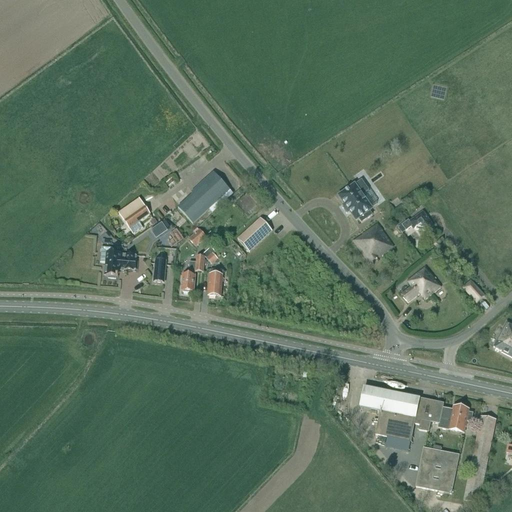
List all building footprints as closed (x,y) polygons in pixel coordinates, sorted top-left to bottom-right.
[(192,194),(193,195),(178,209),(193,225),(209,210),(213,214),(234,195),(229,191),(214,173),(192,194)] [(362,224),(372,216),(370,212),(372,210),(362,196),(369,192),(362,182),(355,186),(339,197),(345,206),(344,207),(348,214),(350,213),(356,222),(359,220),(362,224)] [(139,200),(119,214),(130,230),(150,216),(139,200)] [(423,214),(410,223),(409,222),(403,226),(406,232),(412,227),(414,230),(415,230),(426,232),(432,227),(423,214)] [(260,221),(238,242),(250,254),(272,233),(260,221)] [(162,224),(151,232),(156,240),(168,232),(162,224)] [(377,227),(354,243),(370,266),(393,250),(377,227)] [(199,231),(188,241),(195,248),(206,238),(199,231)] [(106,264),(105,277),(108,277),(108,279),(116,280),(116,278),(118,278),(119,270),(125,271),(134,272),(134,271),(135,271),(135,270),(136,270),(137,261),(136,261),(136,257),(135,257),(135,256),(126,256),(113,255),(113,249),(102,248),(101,264),(106,264)] [(203,256),(207,260),(215,252),(211,248),(203,256)] [(216,251),(215,252),(207,260),(212,266),(218,260),(217,259),(220,256),(216,251)] [(184,275),(182,292),(194,293),(196,273),(204,274),(205,258),(197,257),(196,264),(190,263),(188,276),(184,275)] [(166,263),(156,262),(154,283),(164,284),(166,263)] [(412,288),(401,297),(407,305),(420,295),(425,302),(441,289),(426,270),(408,283),(412,288)] [(211,272),(208,298),(221,299),(223,273),(211,272)] [(485,297),(472,282),(464,289),(478,304),(485,297)] [(511,326),(507,324),(494,348),(502,352),(501,354),(511,359),(511,326)] [(430,424),(438,426),(441,409),(442,404),(364,387),(359,408),(380,412),(375,435),(410,443),(413,426),(419,427),(418,432),(428,434),(430,424)] [(452,412),(441,409),(438,426),(439,426),(438,430),(463,435),(466,423),(472,424),(474,414),(468,413),(468,412),(453,408),(452,412)] [(481,418),(464,502),(479,505),(497,421),(481,418)] [(66,456),(69,448),(63,446),(60,454),(66,456)] [(425,450),(417,487),(450,494),(458,457),(425,450)]
